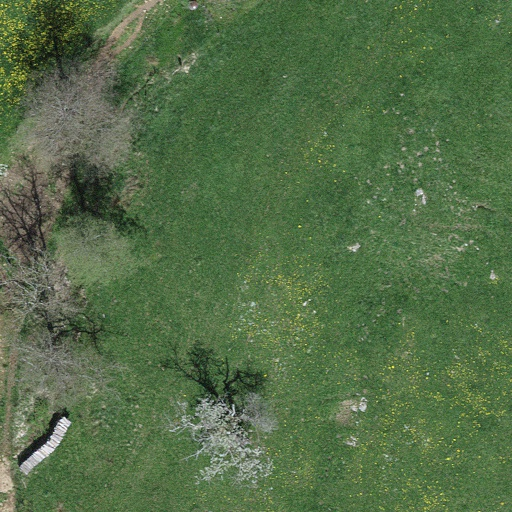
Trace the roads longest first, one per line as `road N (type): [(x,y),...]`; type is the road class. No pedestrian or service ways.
road 1 (track): [(147,0),(47,111),(0,210)]
road 2 (track): [(2,511),(0,291)]
